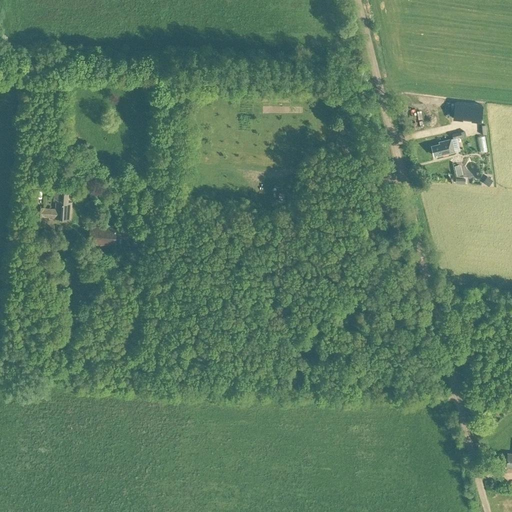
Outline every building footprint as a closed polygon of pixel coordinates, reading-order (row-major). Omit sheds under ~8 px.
[(482,105),(454,102),(452,118),(480,121),(482,105)] [(454,152),(451,139),(438,142),(439,144),(431,146),(433,155),(436,154),(436,156),(454,152)] [(70,219),(71,202),(67,202),(68,191),(59,190),(54,190),(54,201),(56,201),(55,208),(44,207),(36,206),(35,227),(43,227),(44,217),(55,218),(70,219)] [(299,213),(299,221),(309,221),(310,205),(294,204),(294,212),(295,212),(295,218),(298,218),(298,213),(299,213)] [(89,226),(88,244),(91,244),(91,245),(115,247),(116,228),(89,226)]
